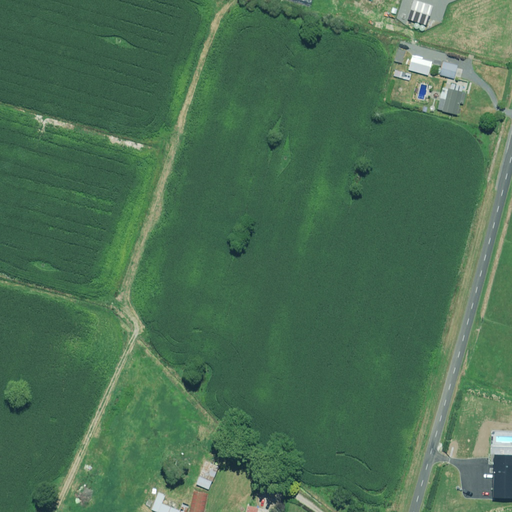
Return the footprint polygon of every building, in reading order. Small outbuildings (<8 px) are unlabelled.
[(407,55),(398,52),(395,61),(404,64),(407,55)] [(433,62),(414,57),(410,71),(430,76),(433,62)] [(459,67),(444,63),(441,75),(456,79),(459,67)] [(412,75),(397,71),(395,77),(411,81),(412,75)] [(464,93),(450,89),(447,100),(442,98),(439,110),(458,115),(464,93)] [(201,477),(214,483),(220,467),(207,462),(201,477)] [(214,483),(201,477),(198,485),(211,490),(214,483)] [(203,511),(207,494),(196,492),(191,511),(203,511)] [(187,511),(190,505),(160,493),(153,510),(157,511),(187,511)]
